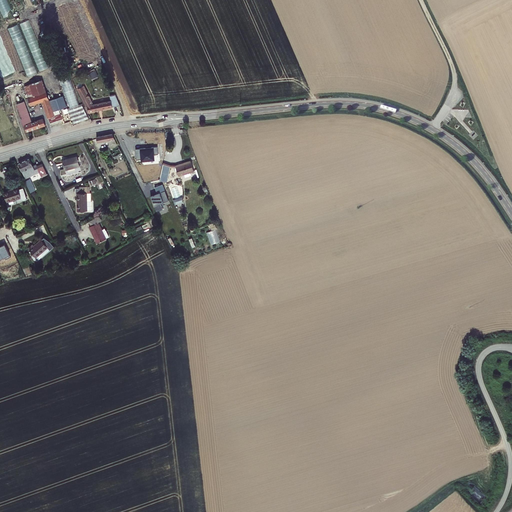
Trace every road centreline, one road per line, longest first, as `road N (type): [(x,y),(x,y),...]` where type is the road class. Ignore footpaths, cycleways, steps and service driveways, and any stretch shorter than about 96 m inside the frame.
road 1 (residential): [(511,214),(452,142),(373,106),(319,104),(119,125),(37,145)]
road 2 (track): [(433,129),(453,95),(453,74),(420,0)]
